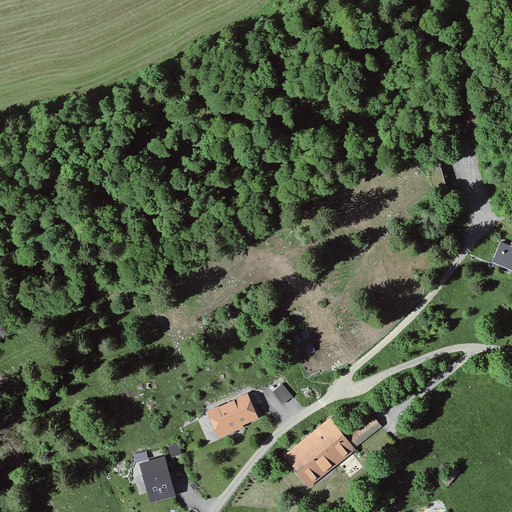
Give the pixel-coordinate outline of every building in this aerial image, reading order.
[(446,186),(441,170),(429,173),(432,184),(436,183),(438,188),(446,186)] [(500,242),(492,261),(511,269),(511,267),(511,241),(511,242),(509,246),(500,242)] [(292,395),(282,383),(272,391),(282,404),(292,395)] [(256,416),(246,395),(209,411),(219,435),(241,425),(240,423),(256,416)] [(351,448),(380,425),(372,416),(344,439),(351,448)] [(308,482),(351,448),(344,439),(330,422),(287,456),(308,482)] [(152,499),(173,494),(163,457),(142,463),(152,499)]
